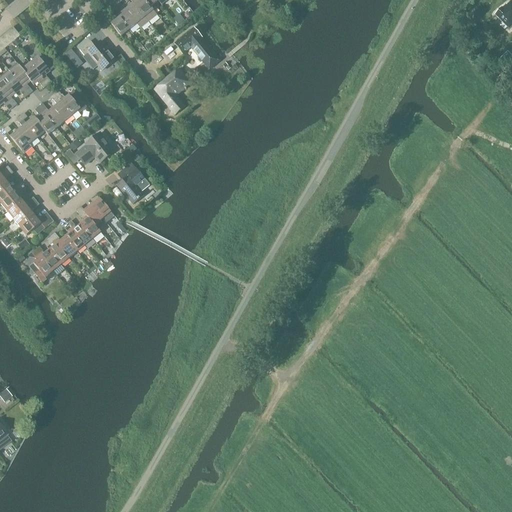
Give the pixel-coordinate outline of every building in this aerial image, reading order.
[(47,9),(39,0),(38,0),(35,3),(42,13),(47,9)] [(47,0),(39,0),(47,9),(51,5),(47,0)] [(137,0),(133,3),(149,22),(157,16),(150,7),(150,8),(143,0),(137,0)] [(501,8),(494,15),(509,30),(511,26),(511,2),(511,1),(507,6),(506,5),(502,9),(501,8)] [(125,10),(137,24),(141,29),(149,22),(133,3),(125,10)] [(125,10),(117,16),(129,31),(137,24),(125,10)] [(129,31),(117,16),(109,23),(121,37),(129,31)] [(13,27),(8,31),(16,40),(20,37),(13,27)] [(174,45),(182,55),(190,48),(209,70),(220,61),(201,39),(202,39),(194,29),(174,45)] [(8,31),(3,35),(11,44),(16,40),(8,31)] [(95,31),(88,37),(92,40),(98,35),(95,31)] [(3,35),(0,37),(0,40),(6,48),(11,44),(3,35)] [(101,44),(102,43),(102,42),(95,48),(90,42),(79,50),(84,57),(88,54),(101,70),(100,71),(101,71),(115,59),(114,60),(101,44)] [(500,59),(511,71),(511,56),(508,52),(500,59)] [(38,58),(30,65),(47,86),(51,83),(45,76),(50,72),(54,69),(45,58),(41,61),(38,58)] [(17,64),(8,71),(29,95),(32,92),(27,85),(30,82),(31,82),(22,71),(17,64)] [(30,65),(22,71),(31,82),(30,82),(33,86),(38,82),(44,89),(47,86),(30,65)] [(154,90),(175,115),(184,107),(175,96),(191,84),(179,70),(154,90)] [(8,71),(1,77),(15,95),(19,91),(25,99),(29,95),(8,71)] [(1,77),(0,77),(0,92),(13,108),(17,105),(11,98),(15,95),(1,77)] [(54,95),(72,116),(79,110),(81,112),(86,108),(73,91),(64,99),(58,91),(54,95)] [(13,108),(0,92),(0,106),(3,104),(9,111),(13,108)] [(52,108),(64,123),(72,116),(54,95),(50,98),(56,105),(52,108)] [(38,108),(56,129),(64,123),(52,108),(48,112),(42,104),(38,108)] [(36,122),(45,132),(48,136),(56,129),(38,108),(35,111),(40,118),(37,121),(36,122)] [(77,137),(101,120),(98,115),(73,132),(77,137)] [(22,127),(18,130),(29,145),(37,139),(25,124),(26,124),(23,121),(20,117),(16,120),(22,127)] [(25,124),(37,139),(45,132),(36,122),(37,121),(34,117),(26,124),(25,124)] [(29,145),(18,130),(10,137),(24,155),(32,148),(29,145)] [(76,155),(84,166),(95,157),(100,163),(100,164),(112,154),(106,146),(109,144),(100,134),(85,146),(86,146),(76,155)] [(77,139),(69,147),(75,154),(84,146),(77,139)] [(149,186),(144,180),(131,164),(117,175),(122,182),(117,186),(133,205),(138,201),(143,197),(140,193),(149,186)] [(0,178),(10,170),(8,167),(2,172),(0,173),(0,178)] [(0,178),(0,191),(9,185),(5,180),(7,178),(13,174),(10,170),(0,178)] [(0,191),(0,203),(1,205),(23,186),(20,183),(15,187),(15,188),(13,190),(9,185),(0,191)] [(1,205),(7,212),(22,201),(18,196),(20,194),(26,190),(23,186),(1,205)] [(99,198),(91,205),(102,219),(108,215),(113,222),(116,219),(99,198)] [(7,212),(13,220),(36,202),(33,199),(27,203),(28,204),(25,206),(22,201),(7,212)] [(13,220),(20,228),(34,217),(30,212),(33,210),(39,205),(36,202),(13,220)] [(76,211),(79,215),(83,212),(94,226),(95,226),(102,219),(91,205),(84,211),(81,207),(76,211)] [(85,221),(81,225),(92,240),(100,233),(95,226),(94,226),(83,212),(79,215),(83,220),(84,219),(85,221)] [(34,217),(20,228),(27,236),(33,231),(37,236),(53,223),(46,214),(40,219),(41,219),(38,221),(34,217)] [(71,221),(67,224),(84,246),(92,240),(81,225),(76,229),(74,227),(75,226),(71,221)] [(70,234),(65,238),(77,253),(84,246),(67,224),(63,228),(67,233),(68,232),(70,234)] [(55,234),(51,237),(69,259),(77,253),(65,238),(60,242),(58,240),(59,239),(55,234)] [(52,248),(49,251),(61,265),(69,259),(51,237),(47,241),(49,243),(49,244),(52,248)] [(7,239),(2,243),(7,248),(12,244),(7,239)] [(22,251),(30,247),(27,240),(19,244),(22,251)] [(39,247),(35,250),(53,272),(61,265),(49,251),(44,255),(42,253),(43,252),(39,247)] [(53,272),(35,250),(31,253),(35,258),(35,259),(37,261),(33,264),(34,266),(30,269),(35,275),(42,283),(46,280),(45,278),(53,272)] [(0,397),(4,402),(12,396),(6,388),(0,392),(0,397)]
